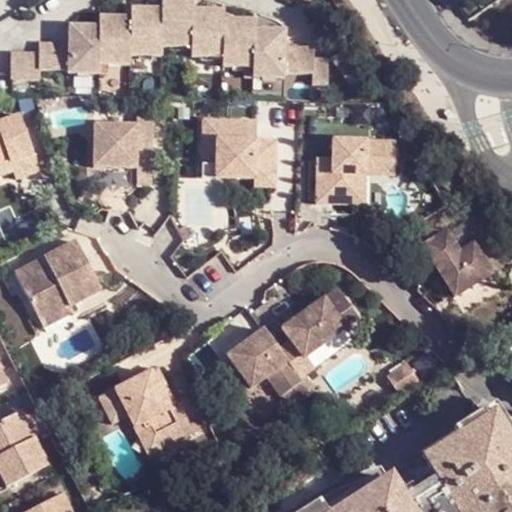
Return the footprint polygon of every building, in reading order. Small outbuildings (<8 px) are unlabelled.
[(486,13),(493,7),(488,0),(486,0),(481,3),(486,13)] [(197,8),(165,7),(165,16),(164,51),(196,52),(197,17),(197,8)] [(165,16),(134,16),(134,26),(134,60),(164,60),(164,51),(165,16)] [(226,18),(197,17),(196,52),(195,61),(225,62),(226,27),(226,18)] [(134,26),(103,24),(103,34),(102,68),(134,70),(134,60),(134,26)] [(258,27),(226,27),(225,62),(225,71),(257,71),(258,37),(258,27)] [(103,34),(72,34),(72,48),(71,75),(71,78),(102,78),(102,68),(103,34)] [(289,38),(258,37),(257,71),(257,81),(288,82),(288,75),(288,49),(289,38)] [(72,48),(43,46),(43,56),(42,73),(71,75),(72,48)] [(316,50),(288,49),(288,75),(316,76),(316,60),(316,50)] [(14,82),(42,83),(42,73),(43,56),(14,55),(14,82)] [(332,60),(316,60),(316,76),(316,88),(331,88),(332,60)] [(20,117),(10,121),(16,138),(27,135),(20,117)] [(138,127),(95,127),(93,169),(155,171),(156,120),(138,119),(138,127)] [(0,178),(13,173),(17,182),(41,172),(27,135),(16,138),(10,121),(0,124),(0,178)] [(260,124),(204,122),(203,167),(230,168),(229,181),(256,181),(256,189),(278,189),(278,143),(260,143),(260,124)] [(398,142),(335,140),(335,160),(318,160),(317,206),(357,207),(358,176),(368,176),(396,177),(398,142)] [(230,168),(203,167),(202,180),(229,181),(230,168)] [(445,174),(440,183),(451,189),(454,183),(447,178),(449,176),(445,174)] [(368,176),(358,176),(357,207),(367,208),(368,176)] [(449,233),(425,248),(458,299),(495,277),(475,246),(463,255),(449,233)] [(78,243),(15,274),(39,319),(68,305),(70,308),(104,291),(78,243)] [(294,342),(281,351),(302,379),(317,368),(309,358),(348,329),(326,299),(284,330),(294,342)] [(68,305),(39,319),(46,334),(76,319),(70,308),(68,305)] [(266,331),(229,358),(253,390),(269,377),(285,397),(305,383),(281,351),(266,331)] [(159,369),(100,400),(113,426),(129,417),(136,429),(149,422),(164,449),(212,425),(197,396),(173,409),(170,401),(176,397),(159,369)] [(0,391),(8,387),(0,370),(0,391)] [(0,472),(9,489),(49,469),(22,414),(0,424),(0,472)] [(312,511),(311,511),(511,511),(511,441),(507,434),(499,439),(483,414),(454,434),(467,453),(461,457),(451,441),(422,461),(432,476),(394,502),(391,504),(371,474),(365,477),(353,481),(341,487),(330,492),(308,505),(312,511)] [(149,422),(136,429),(151,456),(164,449),(149,422)] [(376,474),(371,474),(391,504),(394,502),(376,474)] [(71,511),(64,497),(35,511),(71,511)]
